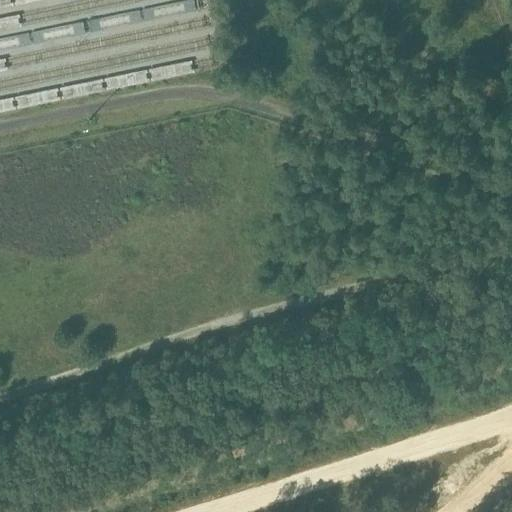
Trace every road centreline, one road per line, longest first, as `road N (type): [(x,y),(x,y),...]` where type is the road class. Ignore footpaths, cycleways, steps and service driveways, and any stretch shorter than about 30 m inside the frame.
road 1 (track): [(511,249),(101,349),(0,387)]
road 2 (track): [(230,511),(511,424)]
